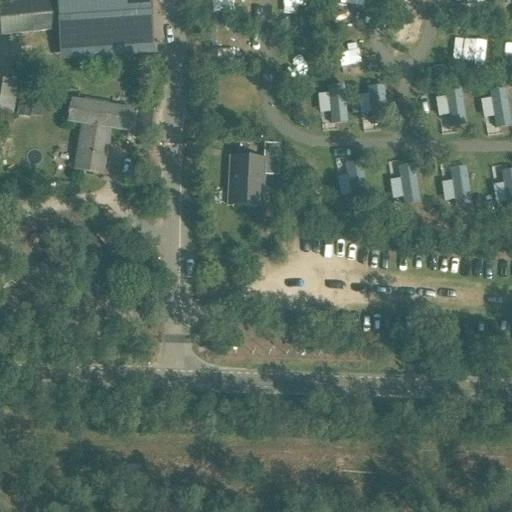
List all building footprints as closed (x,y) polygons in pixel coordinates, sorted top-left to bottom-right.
[(58,31),(59,60),(152,55),(148,0),(54,0),(0,3),(0,23),(1,34),(58,31)] [(346,123),(344,84),(326,85),(327,93),(318,94),(319,120),(321,120),(322,131),(337,130),(336,123),(346,123)] [(387,124),(384,85),(366,86),(367,95),(358,95),(360,121),(362,121),(363,133),(377,132),(377,125),(387,124)] [(467,126),(461,87),(444,89),(445,97),(436,99),(441,136),(457,134),(456,127),(467,126)] [(511,126),(506,88),(489,91),(490,98),(480,99),(484,125),(485,125),(487,136),(502,134),(501,127),(511,126)] [(73,171),(87,174),(99,106),(71,101),(68,123),(81,125),(73,171)] [(99,106),(87,174),(101,176),(109,130),(129,133),(132,111),(99,106)] [(264,144),(264,156),(280,157),(280,145),(264,144)] [(368,199),(361,160),(350,162),(349,157),(334,160),(337,172),(334,173),(339,197),(349,195),(351,203),(368,199)] [(228,206),(261,208),(263,161),(231,159),(228,206)] [(420,203),(414,164),(404,166),(403,161),(388,163),(390,175),(387,175),(391,199),(401,198),(402,206),(404,205),(420,203)] [(471,205),(466,166),(454,168),(453,165),(442,166),(443,177),(440,178),(443,201),(453,200),(454,207),(456,207),(471,205)] [(511,209),(511,169),(507,171),(506,166),(491,168),(493,180),(491,180),(494,204),(504,203),(506,211),(511,209)] [(94,257),(115,249),(109,234),(88,241),(94,257)]
